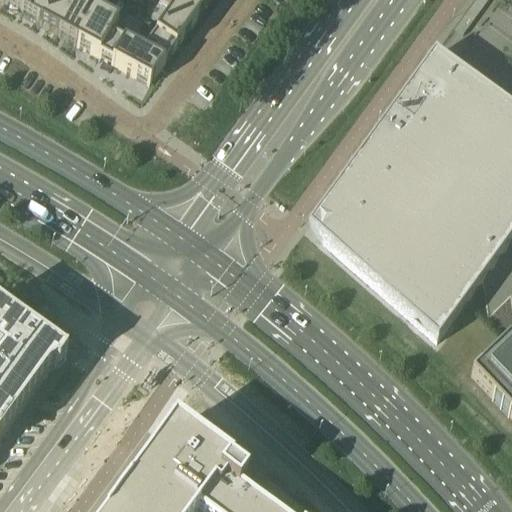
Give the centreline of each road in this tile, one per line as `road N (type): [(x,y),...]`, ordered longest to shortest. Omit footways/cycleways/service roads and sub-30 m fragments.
road 1 (primary): [(486,511),(336,363),(207,258)]
road 2 (residential): [(0,37),(128,125),(144,126),(157,120),(245,0)]
road 3 (primary): [(178,297),(279,376),(419,511)]
road 4 (secondary): [(207,258),(400,0)]
road 5 (secondary): [(349,0),(178,236)]
road 6 (residential): [(22,511),(178,297)]
road 7 (residential): [(149,277),(0,485)]
road 8 (primary): [(178,236),(0,128)]
road 9 (primary): [(0,184),(149,277)]
